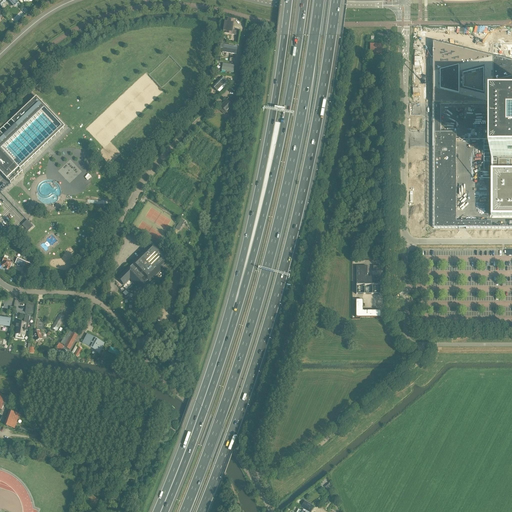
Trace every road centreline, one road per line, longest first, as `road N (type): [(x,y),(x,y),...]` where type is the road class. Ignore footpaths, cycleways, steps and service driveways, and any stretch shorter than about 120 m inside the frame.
road 1 (motorway): [(201,511),(279,286),(335,0)]
road 2 (motorway): [(184,511),(263,281),(318,0)]
road 3 (unclassified): [(251,478),(292,467),(421,359),(424,344),(405,332),(403,231)]
road 4 (unclassified): [(89,296),(138,185),(234,82),(244,17)]
road 5 (motorway): [(304,0),(279,148),(242,294)]
road 6 (motorway): [(288,0),(242,294)]
road 7 (unclassified): [(251,478),(89,296)]
road 8 (motorway): [(242,294),(164,511)]
road 9 (unclassified): [(403,231),(403,1)]
road 10 (secondary): [(262,0),(403,1)]
